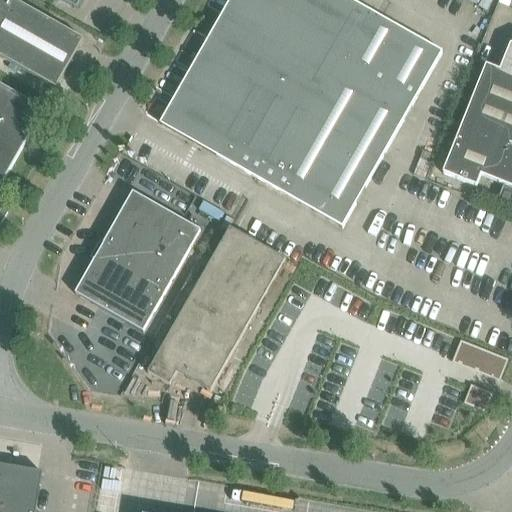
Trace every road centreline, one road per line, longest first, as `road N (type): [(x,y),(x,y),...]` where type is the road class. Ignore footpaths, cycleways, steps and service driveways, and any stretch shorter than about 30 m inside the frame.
road 1 (unclassified): [(0,412),(435,486),(478,478),(511,451)]
road 2 (unclassified): [(0,361),(24,259),(169,0)]
